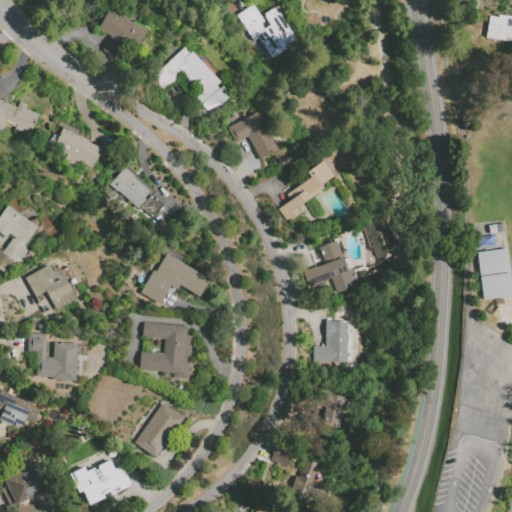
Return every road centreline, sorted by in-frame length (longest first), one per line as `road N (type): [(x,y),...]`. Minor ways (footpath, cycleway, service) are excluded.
road 1 (residential): [(179,511),(242,466),(284,386),(289,323),(278,255),(231,176),(202,149),(56,56)]
road 2 (residential): [(56,56),(176,167),(204,205),(232,270),(238,347),(226,408),(177,485),(144,511)]
road 3 (tertiary): [(402,511),(432,404),(442,305),(442,172),(415,0)]
